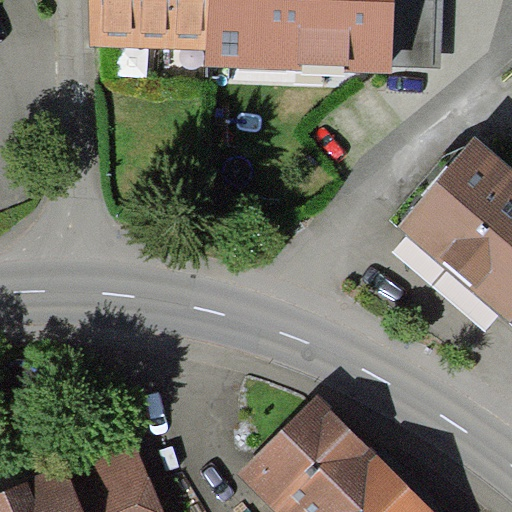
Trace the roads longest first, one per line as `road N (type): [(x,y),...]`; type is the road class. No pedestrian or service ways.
road 1 (secondary): [(84,289),(195,306),(287,335),(379,377),(511,463)]
road 2 (residential): [(84,289),(69,146),(66,0)]
